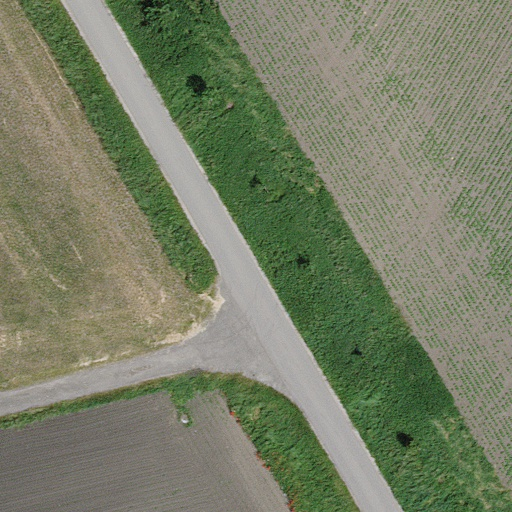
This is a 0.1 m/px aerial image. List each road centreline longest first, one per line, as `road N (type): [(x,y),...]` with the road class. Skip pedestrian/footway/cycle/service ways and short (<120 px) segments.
road 1 (unclassified): [(106,0),(402,511)]
road 2 (track): [(0,396),(292,320)]
